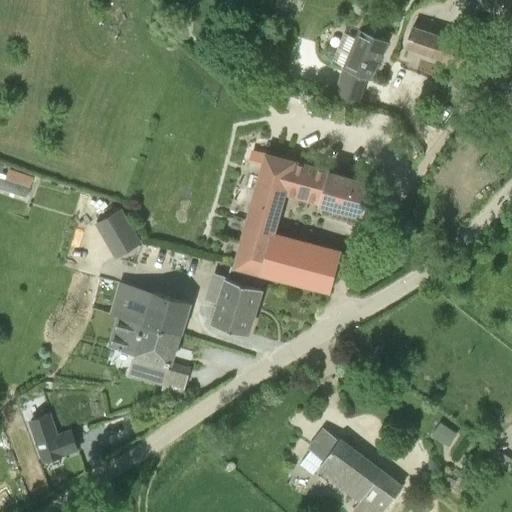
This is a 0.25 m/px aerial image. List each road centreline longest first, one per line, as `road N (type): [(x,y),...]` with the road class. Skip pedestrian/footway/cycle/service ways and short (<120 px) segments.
road 1 (unclassified): [(52,511),(441,260),(511,190)]
road 2 (track): [(327,327),(361,250),(511,51)]
